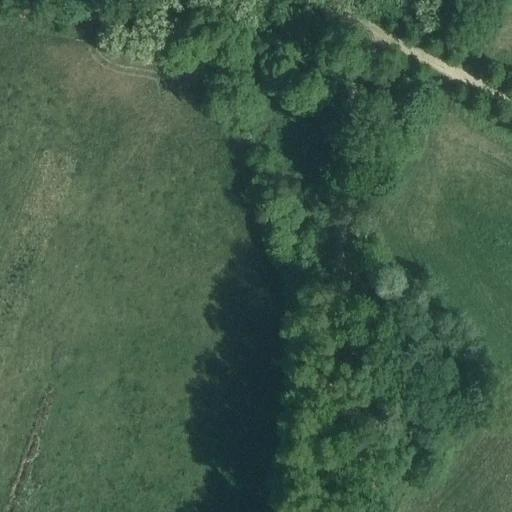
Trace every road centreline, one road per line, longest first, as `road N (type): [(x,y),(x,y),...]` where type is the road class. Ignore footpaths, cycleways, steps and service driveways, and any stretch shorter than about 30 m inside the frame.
road 1 (track): [(511,100),(351,21)]
road 2 (track): [(134,0),(86,16),(0,5)]
